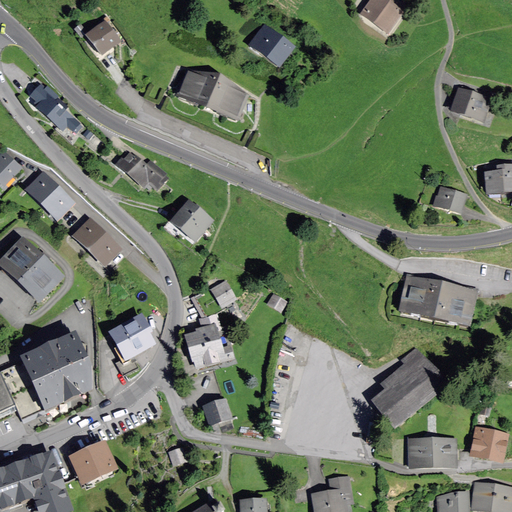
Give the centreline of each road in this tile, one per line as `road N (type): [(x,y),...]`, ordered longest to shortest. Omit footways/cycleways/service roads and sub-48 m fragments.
road 1 (secondary): [(511,234),(452,242),(392,236),(148,139),(88,106),(5,22)]
road 2 (residential): [(157,367),(177,415),(198,435),(409,471),(511,464)]
road 3 (tertiary): [(0,86),(166,272),(172,316),(157,367)]
road 4 (residential): [(511,233),(471,191),(443,130),(437,85),(451,29),(442,0)]
road 5 (residential): [(0,245),(25,231),(68,275),(25,320),(0,287)]
road 6 (tertiary): [(157,367),(119,401),(0,456)]
